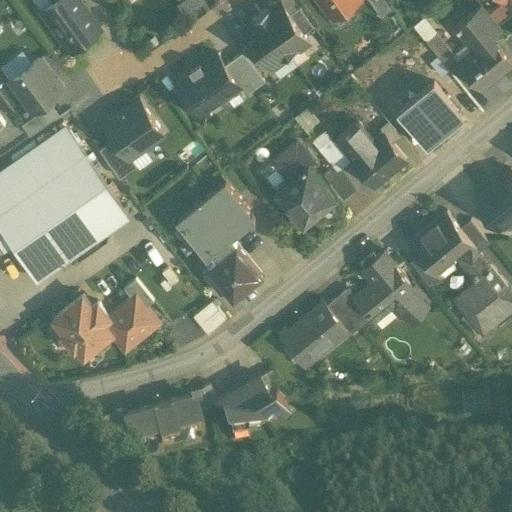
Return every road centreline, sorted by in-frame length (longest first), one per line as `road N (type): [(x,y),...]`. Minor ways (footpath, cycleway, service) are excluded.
road 1 (residential): [(511,105),(224,340),(167,368),(21,402)]
road 2 (tertiary): [(120,511),(21,402)]
road 3 (residential): [(224,0),(148,66),(112,69)]
